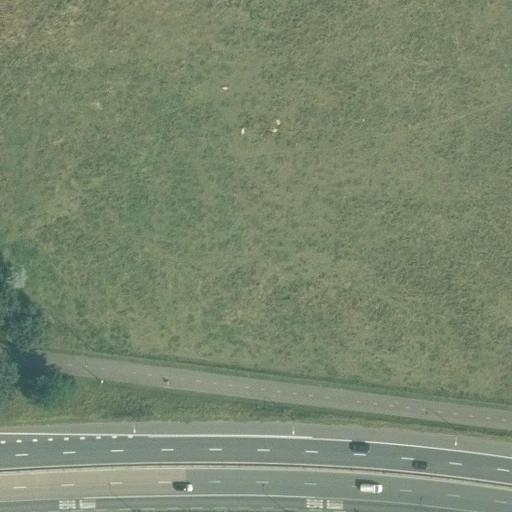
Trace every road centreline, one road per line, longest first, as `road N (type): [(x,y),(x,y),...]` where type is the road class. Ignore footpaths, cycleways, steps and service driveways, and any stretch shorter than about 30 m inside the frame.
road 1 (unclassified): [(511,422),(113,377),(0,356)]
road 2 (primary): [(511,472),(274,448),(0,454)]
road 3 (primary): [(0,490),(279,484),(511,505)]
